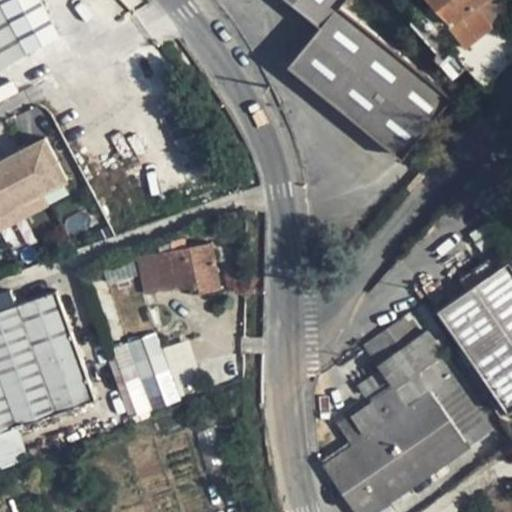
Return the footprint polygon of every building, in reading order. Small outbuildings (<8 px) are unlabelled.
[(41,0),(1,0),(7,11),(29,51),(59,34),(44,3),(41,0)] [(345,0),(290,0),(321,26),(291,64),(403,156),(452,98),(341,5),(345,0)] [(449,45),(442,51),(460,72),(468,66),(488,91),(511,64),(511,18),(502,6),(499,8),(495,0),(432,0),(453,21),(449,25),(467,44),(456,52),(449,45)] [(0,80),(29,65),(0,10),(0,80)] [(453,78),(460,72),(442,51),(435,56),(453,78)] [(44,140),(0,162),(0,231),(48,207),(42,195),(66,183),(44,140)] [(511,409),(511,198),(506,189),(504,186),(484,208),(507,245),(460,278),(466,289),(439,309),(509,412),(511,409)] [(161,292),(192,287),(200,286),(201,293),(223,289),(214,242),(144,256),(149,288),(160,286),(161,292)] [(193,295),(201,293),(200,286),(192,287),(193,295)] [(0,307),(0,431),(17,426),(95,396),(53,288),(14,302),(0,307)] [(10,291),(0,294),(0,307),(14,302),(10,291)] [(366,342),(382,367),(389,378),(395,387),(373,402),(385,420),(367,432),(355,413),(339,424),(351,443),(324,462),(356,511),(372,511),(496,428),(414,310),(366,342)] [(156,332),(105,350),(131,416),(180,398),(170,370),(162,349),(156,332)] [(185,344),(162,349),(170,370),(191,364),(185,344)] [(364,394),(389,378),(382,367),(357,383),(364,394)] [(373,402),(355,413),(367,432),(385,420),(373,402)] [(0,466),(27,456),(17,426),(0,431),(0,466)] [(37,466),(55,511),(70,511),(73,511),(59,475),(55,475),(50,462),(37,466)]
